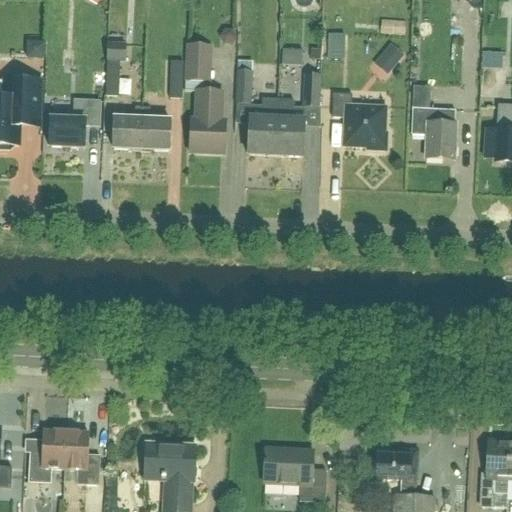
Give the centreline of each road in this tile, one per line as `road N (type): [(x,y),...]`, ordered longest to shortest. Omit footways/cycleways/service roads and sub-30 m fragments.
road 1 (unclassified): [(511,239),(0,213)]
road 2 (tertiary): [(511,381),(0,357)]
